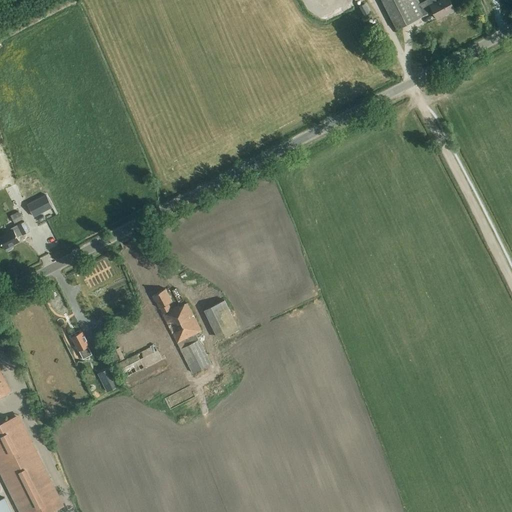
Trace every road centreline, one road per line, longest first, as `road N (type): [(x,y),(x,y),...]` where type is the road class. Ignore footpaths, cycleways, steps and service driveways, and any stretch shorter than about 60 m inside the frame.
road 1 (tertiary): [(0,295),(511,30)]
road 2 (track): [(511,282),(411,83)]
